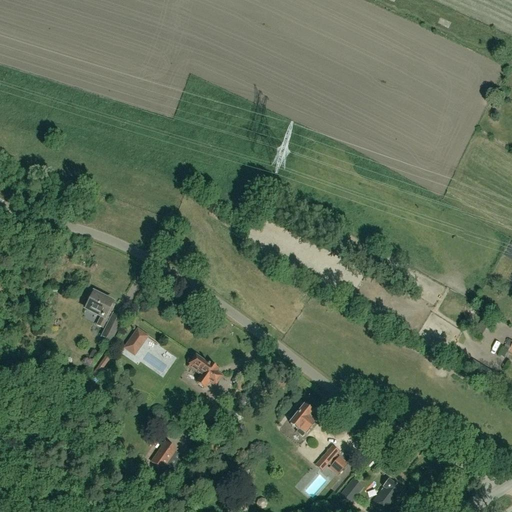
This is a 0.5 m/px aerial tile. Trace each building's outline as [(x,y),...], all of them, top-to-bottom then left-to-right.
[(85,310),(100,317),(95,326),(100,328),(104,330),(101,336),(111,341),(121,319),(110,314),(111,312),(108,310),(111,303),(93,294),(85,310)] [(137,328),(124,347),(130,352),(143,332),(137,328)] [(511,341),(509,339),(503,348),(505,349),(501,355),(504,358),(508,351),(511,354),(511,341)] [(195,355),(188,350),(174,369),(182,374),(183,373),(196,382),(195,383),(203,388),(208,381),(214,385),(220,377),(213,372),(216,369),(209,364),(207,366),(206,364),(205,365),(194,357),(195,355)] [(110,360),(105,356),(92,373),(97,377),(110,360)] [(495,374),(473,360),(468,368),(491,382),(495,374)] [(210,423),(220,409),(214,406),(205,419),(210,423)] [(298,406),(288,418),(292,421),(289,424),(297,431),(296,432),(299,435),(301,432),(304,435),(313,423),(310,421),(313,418),(310,415),(311,414),(303,407),(301,409),(298,406)] [(164,442),(150,463),(162,471),(163,469),(171,475),(183,458),(176,452),(177,451),(164,442)] [(339,453),(332,446),(320,460),(327,466),(339,453)] [(328,468),(314,490),(324,497),(338,474),(328,468)] [(350,505),(363,488),(353,480),(339,497),(350,505)] [(388,480),(382,488),(383,488),(372,502),(386,511),(397,498),(397,499),(403,491),(388,480)] [(257,500),(256,504),(257,507),(261,509),(265,507),(266,503),(264,500),(261,498),(257,500)]
